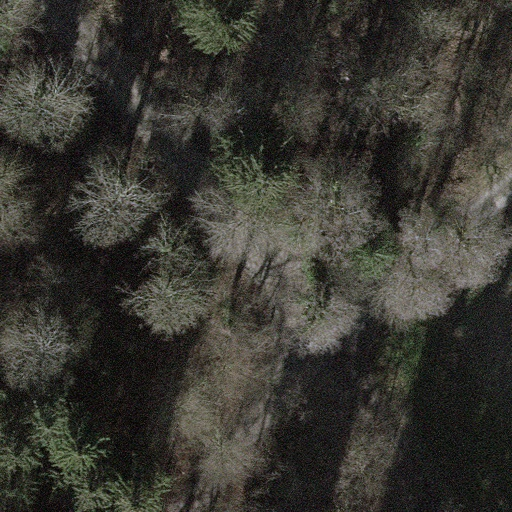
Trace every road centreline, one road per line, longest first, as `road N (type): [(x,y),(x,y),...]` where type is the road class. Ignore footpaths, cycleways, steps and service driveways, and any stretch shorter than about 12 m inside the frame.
road 1 (track): [(53,0),(377,328),(473,511)]
road 2 (track): [(511,205),(377,328),(211,511)]
